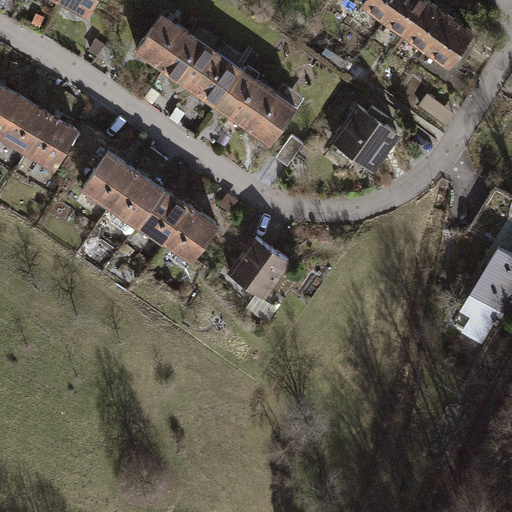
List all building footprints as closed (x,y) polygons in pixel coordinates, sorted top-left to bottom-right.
[(66,0),(46,0),(43,7),(56,13),(60,5),(63,7),(66,0)] [(103,0),(66,0),(63,7),(92,22),(103,0)] [(404,0),(351,0),(387,25),(404,0)] [(433,5),(426,0),(404,0),(387,25),(409,40),(433,5)] [(455,20),(433,5),(409,40),(431,55),(455,20)] [(192,35),(165,16),(138,55),(165,74),(192,35)] [(477,35),(455,20),(431,55),(453,71),(477,35)] [(195,37),(192,35),(165,74),(193,92),(219,53),(217,51),(223,42),(201,28),(195,37)] [(222,55),(219,53),(193,92),(220,110),(246,71),(244,70),(249,61),(228,47),(222,55)] [(249,67),(246,71),(220,110),(247,129),(273,90),(261,81),(264,77),(249,67)] [(25,98),(0,84),(0,138),(1,139),(25,98)] [(280,94),(273,90),(247,129),(274,147),(306,100),(285,86),(280,94)] [(53,115),(25,98),(1,139),(29,156),(53,115)] [(429,99),(421,110),(449,130),(457,118),(429,99)] [(403,138),(360,107),(336,141),(380,172),(403,138)] [(81,132),(53,115),(29,156),(57,172),(72,147),(81,132)] [(72,147),(102,167),(111,154),(116,145),(85,125),(81,132),(72,147)] [(307,147),(294,138),(278,161),(291,170),(307,147)] [(139,172),(111,154),(102,167),(77,204),(105,223),(111,213),(139,172)] [(167,191),(139,172),(111,213),(139,232),(167,191)] [(195,209),(167,191),(139,232),(143,234),(141,237),(159,249),(161,246),(168,250),(195,209)] [(223,228),(195,209),(168,250),(176,256),(174,259),(185,267),(188,264),(196,269),(223,228)] [(257,238),(230,276),(268,303),(295,264),(257,238)] [(511,317),(511,253),(503,248),(465,309),(502,332),(511,317)]
